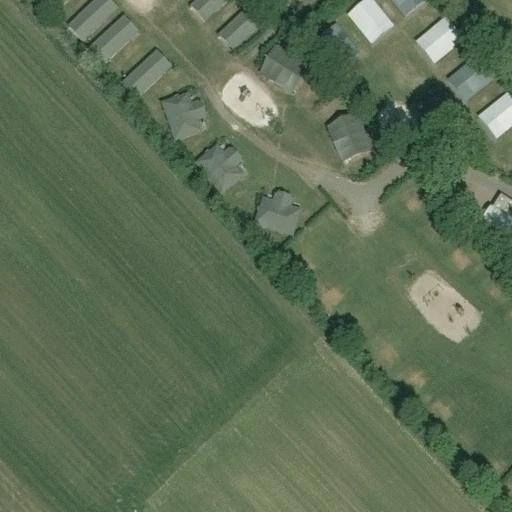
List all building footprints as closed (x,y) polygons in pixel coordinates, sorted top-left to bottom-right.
[(369,1),(350,16),(365,35),(384,20),(369,1)] [(481,23),(494,37),(511,22),(499,8),(481,23)] [(444,23),(426,38),(441,57),(459,42),(444,23)] [(125,27),(97,51),(106,62),(135,38),(125,27)] [(335,27),(317,42),(332,61),(350,46),(335,27)] [(476,61),(457,76),(472,94),(490,79),(476,61)] [(130,84),(138,95),(166,75),(158,64),(130,84)] [(511,105),(506,98),(488,113),(502,132),(511,124),(511,105)] [(406,218),(430,200),(417,183),(394,201),(406,218)] [(511,245),(511,205),(501,198),(476,238),(505,256),(511,245)] [(438,214),(425,225),(440,242),(453,230),(438,214)] [(303,282),(318,270),(304,253),(290,266),(303,282)] [(329,292),(341,303),(352,292),(340,281),(329,292)] [(328,292),(319,299),(330,313),(339,306),(328,292)] [(450,420),(461,409),(447,395),(436,405),(450,420)] [(438,429),(448,423),(436,405),(427,411),(438,429)] [(477,424),(464,433),(476,448),(489,439),(477,424)] [(467,457),(475,452),(464,435),(456,440),(467,457)] [(491,481),(511,460),(511,459),(496,443),(474,463),(491,481)]
